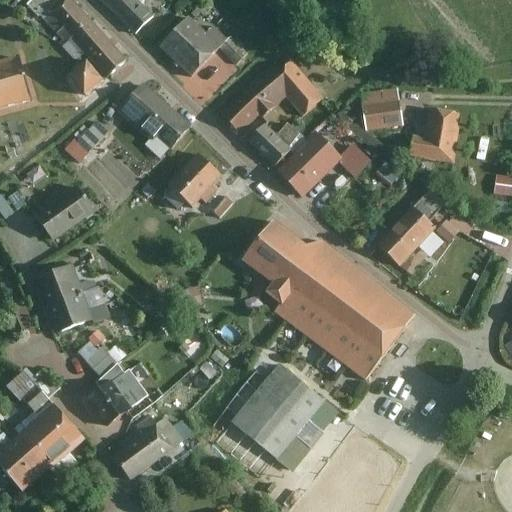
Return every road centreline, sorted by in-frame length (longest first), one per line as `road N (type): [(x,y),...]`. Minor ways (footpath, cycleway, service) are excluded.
road 1 (residential): [(78,0),(262,177),(485,363)]
road 2 (residential): [(110,511),(110,473),(52,353)]
road 3 (residential): [(485,363),(399,511)]
